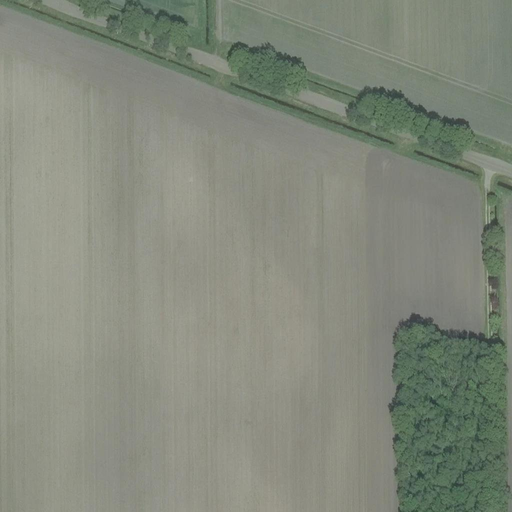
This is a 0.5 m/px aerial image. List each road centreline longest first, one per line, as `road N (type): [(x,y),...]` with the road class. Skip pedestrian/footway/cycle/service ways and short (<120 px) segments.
road 1 (residential): [(511,173),(38,0)]
road 2 (track): [(487,164),(495,511)]
